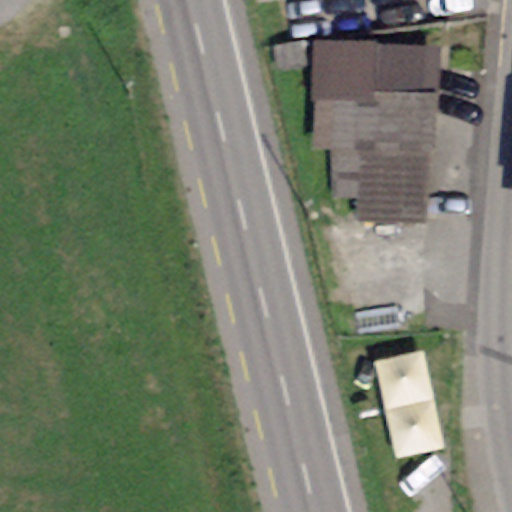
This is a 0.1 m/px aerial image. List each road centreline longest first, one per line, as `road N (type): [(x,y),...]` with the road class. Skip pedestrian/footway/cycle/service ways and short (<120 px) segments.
road 1 (secondary): [(176,0),(303,511)]
road 2 (unclassified): [(511,204),(503,321),(511,459)]
